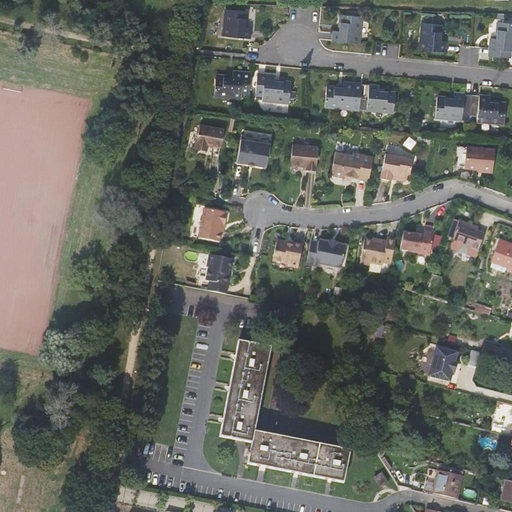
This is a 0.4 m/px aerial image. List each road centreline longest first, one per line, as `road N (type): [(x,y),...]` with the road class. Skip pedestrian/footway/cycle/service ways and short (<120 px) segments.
road 1 (residential): [(511,210),(456,190),(382,216),(312,222),(258,213)]
road 2 (residential): [(293,44),(317,59),(511,79)]
